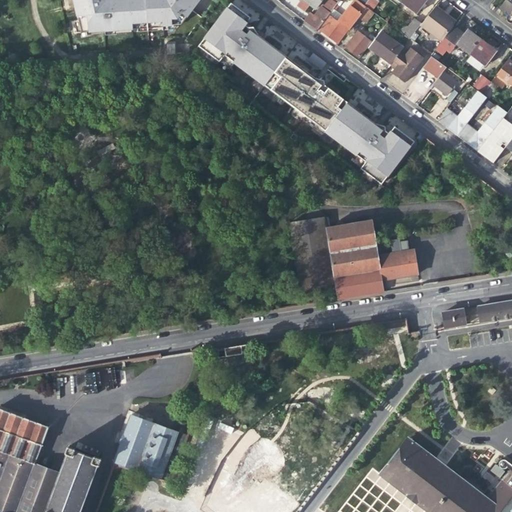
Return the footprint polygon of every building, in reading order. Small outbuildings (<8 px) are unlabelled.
[(73,0),(81,32),(132,29),(132,27),(180,24),(180,25),(198,0),(73,0)] [(302,0),(307,4),(314,9),(320,0),(302,0)] [(348,30),(358,17),(366,7),(363,5),(356,0),(354,0),(343,16),(335,10),(338,6),(336,5),(330,13),(317,30),(323,34),(336,43),(347,30),(348,30)] [(376,1),(375,0),(367,0),(363,5),(366,7),(369,9),(376,1)] [(402,0),(400,4),(415,15),(426,0),(402,0)] [(511,0),(503,0),(497,8),(506,15),(505,16),(505,19),(506,21),(508,23),(511,23),(511,22),(511,0)] [(449,3),(443,10),(457,20),(463,12),(449,3)] [(403,156),(413,142),(393,127),(388,135),(384,132),(375,125),(323,86),(314,79),(249,30),(243,25),(249,18),(230,4),(220,17),(223,19),(212,33),(209,31),(198,46),(219,62),(224,56),(255,79),(258,75),(277,90),(274,94),(305,117),(308,113),(318,120),(315,124),(366,163),(361,169),(381,184),(392,169),(389,167),(400,153),(403,156)] [(330,13),(320,5),(315,14),(311,11),(304,21),(317,30),(330,13)] [(372,12),(369,9),(366,7),(358,17),(364,22),(372,12)] [(435,7),(421,24),(421,25),(441,41),(452,26),(455,22),(446,15),(435,7)] [(220,17),(209,31),(212,33),(223,19),(220,17)] [(409,39),(421,25),(421,24),(414,19),(408,27),(404,24),(398,31),(409,39)] [(452,26),(441,41),(434,50),(441,56),(445,51),(448,53),(455,45),(469,56),(481,40),(473,34),(467,29),(463,35),(460,32),(452,26)] [(380,56),(390,64),(399,53),(403,48),(381,31),(369,48),(380,56)] [(371,42),(372,40),(374,38),(371,36),(368,40),(357,32),(345,47),(352,52),(358,57),(370,41),(371,42)] [(487,45),(481,40),(469,56),(483,67),(495,51),(487,45)] [(175,53),(175,42),(166,42),(167,53),(175,53)] [(404,57),(399,53),(390,64),(389,67),(393,70),(391,73),(398,78),(404,83),(422,59),(409,49),(404,57)] [(307,60),(320,71),(326,64),(312,53),(307,60)] [(496,74),(511,86),(511,63),(507,59),(496,74)] [(442,73),(433,86),(438,90),(446,95),(455,82),(442,73)] [(255,79),(274,94),(277,90),(258,75),(255,79)] [(476,90),(481,94),(488,84),(483,80),(475,89),(476,90)] [(490,82),(488,84),(481,94),(486,97),(487,98),(496,87),(490,82)] [(476,90),(457,116),(450,126),(447,129),(457,136),(459,133),(466,123),(486,97),(481,94),(476,90)] [(450,103),(456,95),(452,92),(445,100),(450,103)] [(497,105),(468,144),(471,147),(477,151),(506,112),(497,105)] [(457,116),(446,108),(438,118),(445,123),(450,126),(457,116)] [(305,117),(315,124),(318,120),(308,113),(305,117)] [(511,120),(507,116),(493,135),(501,142),(511,126),(511,120)] [(477,131),(466,123),(459,133),(470,141),(477,131)] [(392,169),(403,156),(400,153),(389,167),(392,169)] [(324,218),(288,223),(299,290),(334,285),(337,302),(382,294),(380,281),(408,276),(416,275),(410,244),(379,249),(378,245),(374,245),(370,220),(342,225),(342,222),(337,220),(335,224),(336,226),(325,228),(324,218)] [(478,312),(479,322),(511,316),(511,300),(477,306),(442,312),(444,327),(464,324),(463,315),(478,312)] [(405,326),(404,321),(379,324),(380,330),(405,326)] [(217,349),(213,359),(242,354),(241,345),(217,349)] [(95,373),(85,374),(86,392),(96,391),(95,373)] [(0,511),(74,511),(93,463),(94,463),(97,456),(89,453),(88,455),(70,449),(71,447),(64,445),(61,451),(63,452),(56,471),(32,462),(45,426),(0,410),(0,511)] [(126,414),(109,461),(165,481),(191,415),(182,412),(180,416),(179,414),(176,413),(174,413),(172,414),(171,416),(170,417),(169,419),(169,421),(170,423),(172,425),(175,426),(177,426),(175,431),(126,414)] [(232,511),(279,511),(317,464),(270,440),(251,468),(275,487),(272,492),(248,478),(244,476),(240,478),(221,502),(232,511)] [(511,511),(511,465),(511,466),(503,460),(502,460),(499,460),(498,461),(497,463),(497,465),(498,467),(499,468),(501,469),(503,469),(505,467),(508,470),(486,499),(409,440),(381,475),(427,511),(511,511)]
